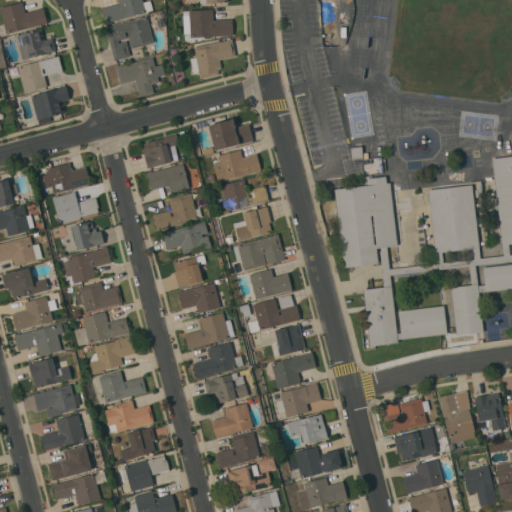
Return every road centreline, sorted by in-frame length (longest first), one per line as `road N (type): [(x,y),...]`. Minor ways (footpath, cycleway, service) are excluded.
road 1 (residential): [(207,511),(73,0)]
road 2 (residential): [(384,511),(275,95),(262,0)]
road 3 (residential): [(273,85),(0,156)]
road 4 (residential): [(511,357),(352,387)]
road 5 (residential): [(37,511),(0,369)]
